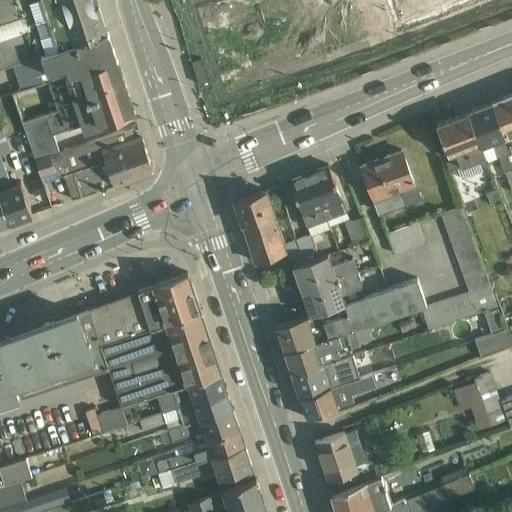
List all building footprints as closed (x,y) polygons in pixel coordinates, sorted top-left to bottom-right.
[(0,69),(13,65),(107,34),(95,0),(85,0),(0,29),(0,69)] [(0,29),(85,0),(4,0),(0,2),(0,1),(0,29)] [(109,66),(117,62),(107,34),(13,65),(22,90),(48,82),(51,81),(49,72),(68,66),(71,74),(106,63),(109,66)] [(71,74),(51,81),(48,82),(58,112),(126,89),(117,62),(109,66),(106,63),(71,74)] [(69,137),(135,116),(126,89),(58,112),(46,115),(53,134),(67,130),(69,137)] [(502,137),(511,132),(511,95),(511,94),(488,103),(502,137)] [(502,137),(488,103),(464,113),(477,147),(502,137)] [(445,160),(477,147),(464,113),(432,126),(445,160)] [(46,115),(23,124),(36,161),(50,156),(60,153),(53,134),(46,115)] [(0,195),(10,224),(33,216),(21,181),(10,184),(1,157),(11,153),(3,129),(0,130),(0,195)] [(73,202),(150,176),(153,169),(143,139),(128,143),(124,131),(60,153),(50,156),(58,178),(65,176),(73,202)] [(372,202),(414,185),(399,150),(357,168),(372,202)] [(326,219),(347,211),(331,169),(309,177),(326,219)] [(326,219),(309,177),(289,185),(305,227),(326,219)] [(0,227),(10,224),(0,195),(0,227)] [(253,262),(283,251),(270,215),(239,226),(253,262)] [(345,222),(348,244),(365,241),(361,219),(345,222)] [(385,231),(393,254),(423,243),(415,220),(385,231)] [(299,290),(335,279),(327,254),(291,265),(299,290)] [(102,348),(201,314),(189,275),(90,310),(102,348)] [(299,290),(306,314),(342,303),(335,279),(299,290)] [(477,305),(490,305),(490,290),(478,290),(477,305)] [(467,291),(421,307),(429,330),(475,314),(467,291)] [(490,334),(474,338),(478,353),(509,346),(500,309),(485,313),(490,334)] [(0,406),(108,368),(102,348),(90,310),(0,341),(0,406)] [(121,406),(156,395),(221,373),(201,314),(102,348),(108,368),(121,406)] [(280,352),(314,341),(306,314),(272,324),(280,352)] [(280,352),(288,377),(322,367),(314,341),(280,352)] [(293,394),(328,384),(322,367),(288,377),(293,394)] [(163,413),(226,391),(221,373),(156,395),(163,413)] [(475,427),(505,418),(492,373),(451,385),(460,413),(470,410),(475,427)] [(303,420),(339,409),(332,388),(296,399),(303,420)] [(166,423),(169,430),(232,409),(226,391),(163,413),(140,421),(144,431),(166,423)] [(511,396),(501,400),(507,421),(511,419),(511,396)] [(128,425),(121,406),(97,414),(103,433),(128,425)] [(84,410),(92,433),(102,430),(94,407),(84,410)] [(195,445),(240,430),(232,409),(169,430),(159,434),(163,446),(192,436),(195,445)] [(160,473),(174,469),(245,446),(240,430),(195,445),(175,452),(177,458),(157,464),(160,473)] [(327,483),(357,473),(343,432),(313,442),(327,483)] [(219,479),(252,468),(245,446),(174,469),(177,483),(215,469),(219,479)] [(32,476),(26,459),(0,467),(0,487),(20,480),(32,476)] [(153,460),(139,464),(143,478),(157,474),(153,460)] [(27,501),(20,480),(0,487),(0,507),(1,509),(27,501)] [(227,511),(263,511),(267,511),(257,481),(221,493),(227,511)] [(327,496),(332,511),(367,511),(375,509),(364,482),(327,496)] [(68,487),(0,511),(45,511),(73,503),(68,487)] [(217,511),(213,497),(188,505),(190,511),(217,511)]
